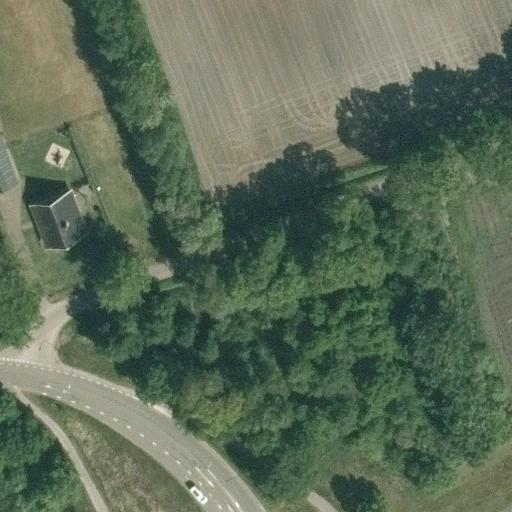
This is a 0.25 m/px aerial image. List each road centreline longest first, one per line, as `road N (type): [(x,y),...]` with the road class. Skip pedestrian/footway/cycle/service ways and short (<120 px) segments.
road 1 (unclassified): [(17,375),(41,327),(68,306),(511,138)]
road 2 (tertiary): [(241,511),(194,456),(82,391)]
